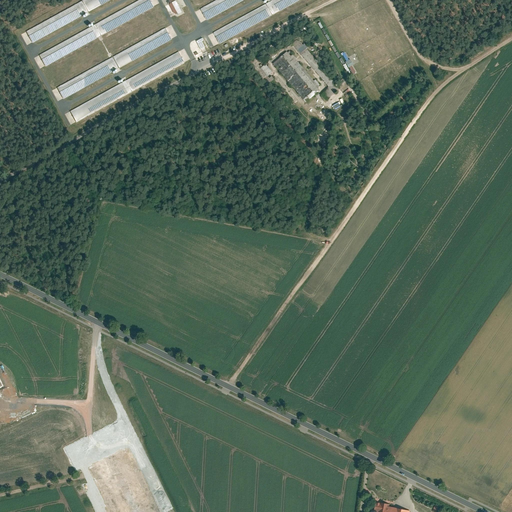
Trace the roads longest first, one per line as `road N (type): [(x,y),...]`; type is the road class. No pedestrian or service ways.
road 1 (tertiary): [(0,275),(483,511)]
road 2 (track): [(227,386),(437,90),(511,38)]
road 3 (track): [(125,0),(29,53),(60,109),(258,0)]
road 4 (unclassified): [(0,181),(218,61)]
road 5 (track): [(95,322),(88,475),(0,496)]
road 6 (track): [(186,0),(218,61),(329,0)]
